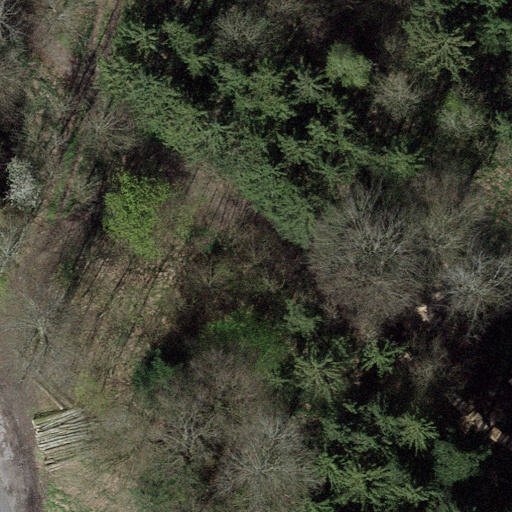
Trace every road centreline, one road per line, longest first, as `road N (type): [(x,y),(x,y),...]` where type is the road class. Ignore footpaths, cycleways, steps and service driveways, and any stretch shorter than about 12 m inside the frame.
road 1 (track): [(511,433),(202,183)]
road 2 (track): [(32,264),(107,193),(202,183)]
road 3 (track): [(94,94),(32,264)]
road 4 (track): [(202,183),(94,94)]
road 5 (track): [(94,94),(7,0)]
